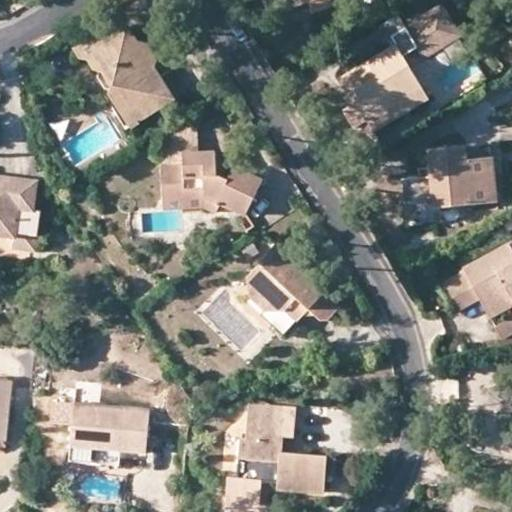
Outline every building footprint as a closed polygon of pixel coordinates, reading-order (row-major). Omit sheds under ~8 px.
[(318,0),(287,0),(291,9),(310,3),(318,0)] [(331,0),(318,0),(310,3),(313,15),(334,8),(331,0)] [(94,35),(74,49),(80,59),(86,60),(93,71),(99,72),(98,79),(105,90),(109,91),(109,96),(130,129),(175,101),(127,25),(104,40),(94,35)] [(397,42),(408,59),(421,50),(410,33),(397,42)] [(384,112),(422,89),(397,46),(337,80),(346,97),(355,92),(361,101),(349,108),(343,112),(354,130),(368,122),(375,133),(390,123),(384,112)] [(390,123),(428,100),(422,89),(384,112),(390,123)] [(355,92),(346,97),(344,99),(349,108),(361,101),(355,92)] [(368,122),(354,130),(345,135),(356,153),(378,139),(375,133),(368,122)] [(182,153),(197,152),(196,126),(182,126),(166,137),(167,164),(182,164),(182,153)] [(435,208),(496,203),(492,159),(466,162),(466,147),(430,151),(431,169),(419,170),(419,178),(403,181),(404,202),(434,199),(435,208)] [(160,165),(162,205),(213,203),(246,218),(263,180),(216,157),(215,152),(197,152),(182,153),(182,164),(167,164),(160,165)] [(37,182),(0,177),(0,236),(15,238),(13,248),(35,252),(40,211),(33,210),(37,182)] [(214,210),(213,203),(162,205),(163,212),(214,210)] [(511,243),(466,268),(468,272),(440,287),(454,313),(480,299),(487,311),(510,298),(511,300),(511,243)] [(327,291),(277,245),(246,278),(249,298),(266,312),(286,311),(296,299),(309,310),(327,291)] [(341,305),(327,291),(309,310),(319,319),(327,319),(341,305)] [(511,300),(510,298),(487,311),(491,318),(511,307),(511,300)] [(503,339),(511,334),(511,318),(496,327),(503,339)] [(0,441),(8,442),(13,381),(0,379),(0,441)] [(74,404),(70,448),(119,452),(145,454),(149,411),(74,404)] [(295,408),(249,404),(246,440),(240,440),(237,479),(228,479),(225,511),(268,511),(268,506),(259,505),(261,482),(273,483),(274,462),(279,463),(278,490),(324,495),(328,457),(288,453),(289,438),(294,438),(295,408)] [(117,465),(119,452),(70,448),(69,461),(117,465)]
